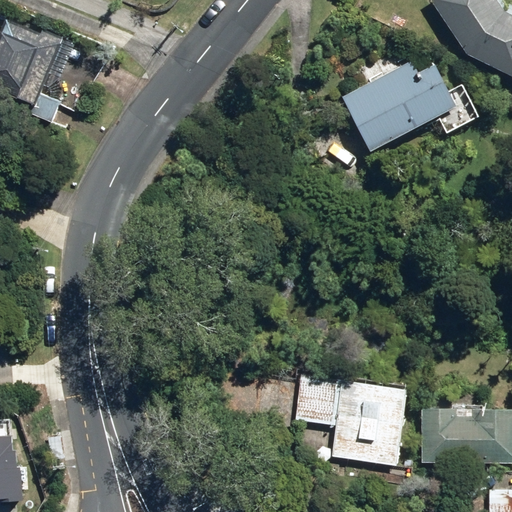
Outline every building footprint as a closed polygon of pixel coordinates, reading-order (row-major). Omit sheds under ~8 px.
[(488,0),(425,0),(425,1),(462,60),(511,83),(511,81),(511,22),(499,16),(488,0)] [(4,15),(0,25),(0,110),(24,121),(42,78),(42,77),(42,76),(59,37),(4,15)] [(337,107),(362,156),(445,114),(419,65),(337,107)] [(390,468),(399,390),(298,378),(292,421),(334,427),(330,462),(390,468)] [(511,410),(417,414),(419,463),(511,460),(511,410)] [(511,511),(511,489),(489,487),(486,511),(511,511)]
